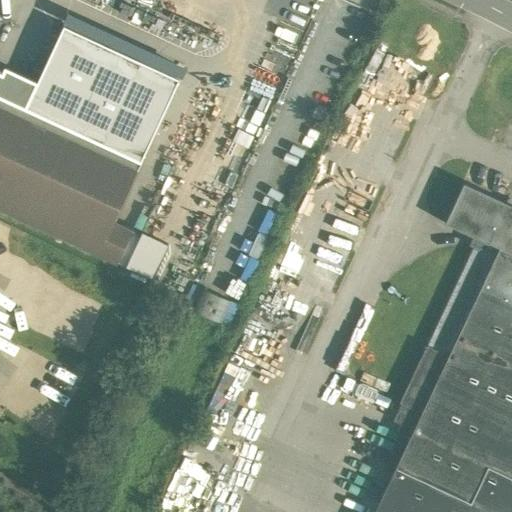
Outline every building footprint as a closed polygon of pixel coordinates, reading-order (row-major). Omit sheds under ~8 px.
[(38,82),(25,109),(139,162),(141,163),(179,79),(64,26),(38,82)] [(15,79),(18,73),(5,67),(2,73),(15,79)] [(0,96),(25,109),(38,82),(18,73),(15,79),(2,73),(0,72),(0,96)] [(25,109),(0,96),(0,208),(116,262),(129,233),(110,225),(139,162),(25,109)] [(511,205),(463,182),(445,222),(478,238),(488,243),(488,242),(499,247),(448,355),(427,345),(400,402),(421,412),(395,467),(470,502),(487,466),(511,477),(511,205)] [(168,244),(143,232),(127,267),(153,278),(168,244)] [(478,238),(427,345),(448,355),(499,247),(488,242),(488,243),(478,238)] [(511,511),(511,477),(487,466),(470,502),(395,467),(373,511),(511,511)]
